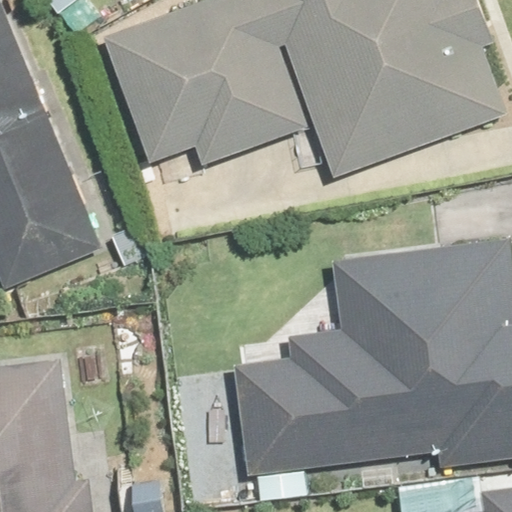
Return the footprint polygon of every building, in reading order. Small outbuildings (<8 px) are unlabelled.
[(0,0),(0,248),(14,283),(103,246),(0,0)] [(219,0),(114,35),(156,162),(199,148),(205,164),(324,124),(341,174),(511,117),(511,107),(476,0),(219,0)] [(511,452),(511,245),(349,261),(356,331),(308,336),(310,362),(244,368),(255,477),(511,452)] [(79,467),(63,355),(0,364),(0,511),(99,511),(94,476),(81,478),(79,467)] [(511,511),(511,490),(488,493),(490,507),(448,511),(511,511)]
